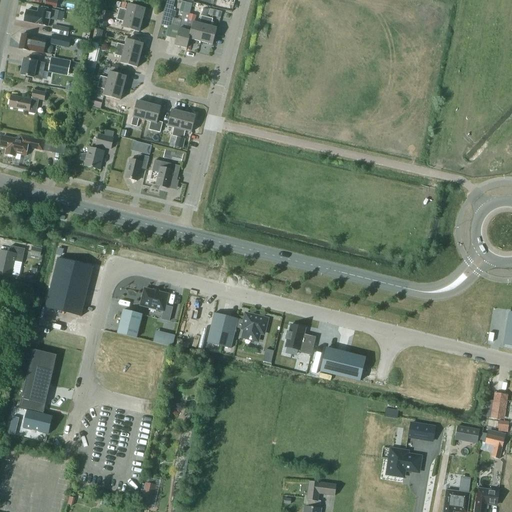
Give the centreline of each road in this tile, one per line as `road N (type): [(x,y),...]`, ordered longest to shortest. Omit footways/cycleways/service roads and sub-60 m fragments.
road 1 (unclassified): [(394,333),(113,267),(80,392)]
road 2 (tertiary): [(182,233),(436,291)]
road 3 (unclassified): [(182,233),(241,0)]
road 4 (tertiary): [(182,233),(0,188)]
road 5 (unclassified): [(511,360),(394,333)]
